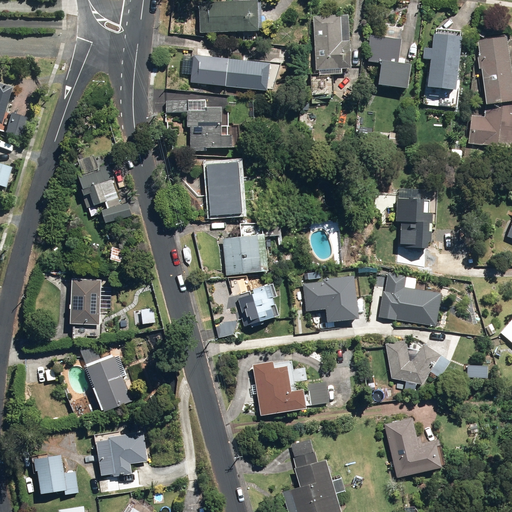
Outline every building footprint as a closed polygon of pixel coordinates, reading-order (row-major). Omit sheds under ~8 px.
[(261,0),(202,0),(203,29),(262,27),(261,0)] [(314,15),(318,69),(354,67),(350,13),(314,15)] [(434,56),(432,82),(444,83),(444,93),(456,94),(457,85),(461,85),(466,34),(437,31),(436,45),(427,44),(426,55),(434,56)] [(380,84),(411,88),(414,64),(400,62),(403,38),(371,34),(368,61),(383,63),(380,84)] [(470,143),(511,147),(511,59),(509,35),(479,39),(481,57),(478,57),(480,69),(483,68),(488,105),(487,116),(473,115),(470,143)] [(230,58),(195,55),(194,61),(188,61),(187,70),(193,70),(192,83),(227,86),(230,58)] [(230,58),(227,86),(269,90),(272,62),(230,58)] [(312,74),(313,98),(334,98),(334,73),(312,74)] [(0,124),(12,87),(0,82),(0,124)] [(191,126),(191,151),(208,150),(208,148),(235,147),(235,134),(224,135),(223,106),(206,106),(206,100),(167,100),(167,113),(188,113),(188,126),(191,126)] [(5,132),(21,137),(26,117),(10,112),(5,132)] [(493,151),(465,151),(452,150),(452,157),(465,158),(464,169),(493,170),(493,151)] [(105,201),(112,221),(130,215),(125,198),(119,201),(111,177),(113,177),(108,164),(100,167),(96,155),(83,159),(87,171),(79,174),(83,188),(82,188),(84,195),(83,195),(87,207),(105,201)] [(208,164),(212,216),(245,213),(241,162),(208,164)] [(0,184),(6,187),(12,167),(0,163),(0,184)] [(412,187),(412,195),(401,195),(400,218),(405,218),(404,243),(433,244),(435,188),(412,187)] [(224,239),(227,275),(270,272),(267,236),(282,235),(281,222),(265,223),(266,235),(224,239)] [(444,231),(444,251),(468,250),(468,231),(444,231)] [(132,251),(113,245),(109,258),(127,264),(132,251)] [(407,265),(438,266),(438,251),(408,250),(407,265)] [(389,271),(388,279),(386,290),(384,290),(380,316),(438,326),(443,291),(417,286),(418,276),(407,274),(389,271)] [(328,281),(305,284),(308,311),(329,308),(331,321),(361,317),(356,275),(328,279),(328,281)] [(72,323),(100,325),(101,308),(103,308),(104,299),(101,299),(102,279),(75,278),(72,323)] [(242,317),(245,327),(276,318),(272,306),(276,305),(274,297),(275,296),(272,285),(267,286),(265,291),(240,299),(245,316),(242,317)] [(157,306),(143,307),(145,329),(159,328),(157,306)] [(487,327),(491,335),(497,332),(492,324),(487,327)] [(410,383),(416,384),(416,383),(424,384),(443,355),(425,343),(414,361),(411,361),(408,340),(387,344),(393,378),(410,381),(410,383)] [(88,364),(106,412),(133,401),(115,354),(88,364)] [(254,365),(262,415),(308,408),(308,406),(330,403),(327,381),(308,384),(305,367),(294,369),(293,360),(275,363),(275,362),(254,365)] [(358,380),(347,382),(350,398),(361,396),(358,380)] [(163,391),(150,396),(155,407),(167,402),(163,391)] [(75,408),(79,417),(88,413),(84,404),(75,408)] [(444,468),(440,446),(442,446),(440,438),(423,442),(421,436),(419,437),(414,416),(385,423),(398,478),(444,468)] [(116,476),(119,492),(140,489),(138,472),(133,473),(131,463),(149,461),(145,431),(110,436),(110,440),(98,441),(103,476),(115,474),(115,476),(116,476)] [(283,492),(288,511),(343,511),(338,494),(347,492),(342,477),(334,479),(328,459),(318,462),(311,439),(292,444),(295,456),(294,456),(297,467),(295,468),(301,487),(283,492)] [(65,490),(66,494),(80,492),(77,471),(66,473),(63,454),(36,458),(42,494),(65,490)]
